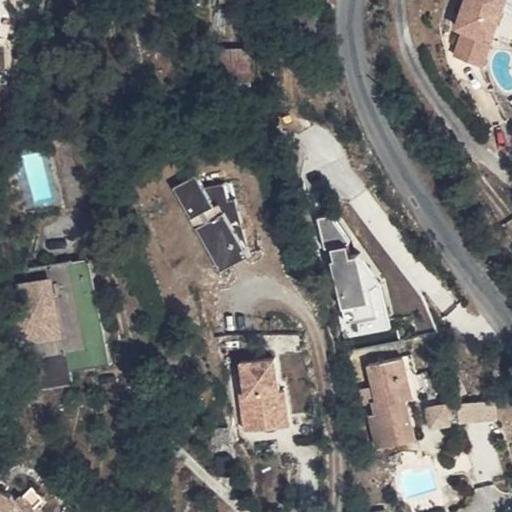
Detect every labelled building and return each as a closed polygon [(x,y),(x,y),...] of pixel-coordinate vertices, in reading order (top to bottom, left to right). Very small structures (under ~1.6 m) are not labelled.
[(508,0),(468,0),(466,6),(460,25),(467,27),(457,54),(486,64),(508,0)] [(222,79),(253,79),(253,47),(222,47),(222,79)] [(232,197),(228,181),(208,186),(200,172),(177,185),(224,268),(253,252),(239,196),(232,197)] [(334,258),(349,322),(381,314),(374,284),(380,280),(362,251),(354,253),(351,242),(354,240),(333,213),(321,216),(328,247),(335,246),(338,258),(334,258)] [(106,360),(76,252),(57,257),(80,347),(61,352),(66,371),(106,360)] [(80,347),(57,257),(0,271),(0,272),(33,393),(69,383),(66,371),(61,352),(80,347)] [(284,390),(279,355),(244,361),(247,379),(250,394),(244,395),(249,430),(281,425),(276,392),(284,390)] [(417,396),(408,355),(371,364),(380,398),(375,399),(378,411),(371,413),(379,447),(422,437),(413,397),(417,396)] [(250,394),(247,379),(241,380),(244,395),(250,394)] [(276,392),(281,425),(295,423),(289,390),(276,392)] [(501,416),(499,396),(461,399),(463,420),(501,416)] [(455,422),(449,400),(429,405),(434,427),(455,422)] [(5,485),(0,483),(0,511),(43,511),(35,503),(45,493),(26,485),(17,495),(5,485)]
